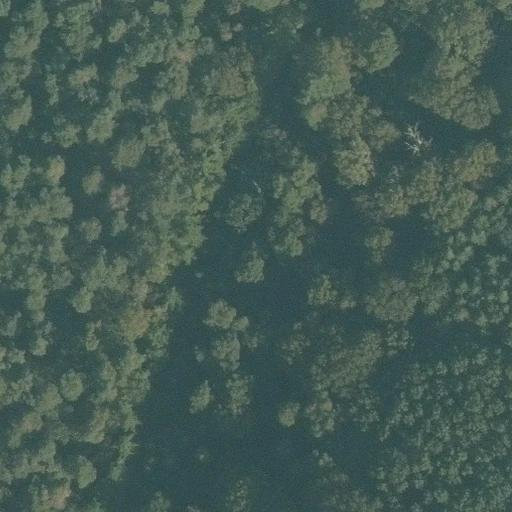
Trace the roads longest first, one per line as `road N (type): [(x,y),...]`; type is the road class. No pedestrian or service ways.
road 1 (track): [(263,0),(169,170),(61,511)]
road 2 (unknown): [(311,0),(212,201),(114,511)]
